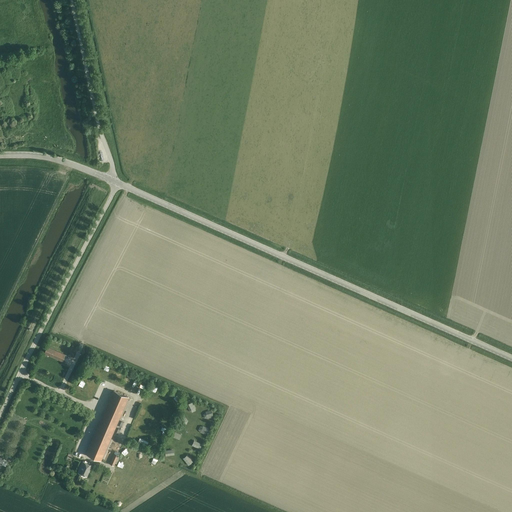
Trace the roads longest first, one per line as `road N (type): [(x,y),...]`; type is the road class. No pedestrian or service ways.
road 1 (tertiary): [(511,357),(117,183)]
road 2 (unclassified): [(117,183),(0,415)]
road 3 (unclassified): [(70,0),(110,180)]
